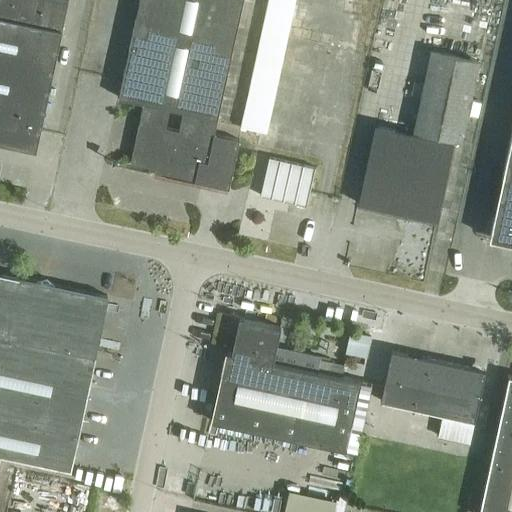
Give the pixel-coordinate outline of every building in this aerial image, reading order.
[(0,0),(0,143),(35,151),(68,0),(0,0)] [(143,103),(130,164),(166,172),(165,176),(228,189),(239,140),(214,135),(221,102),(220,102),(242,0),(139,0),(122,81),(121,81),(118,98),(143,103)] [(414,131),(462,141),(478,62),(431,52),(414,131)] [(357,204),(436,221),(453,142),(374,125),(357,204)] [(511,134),(490,238),(511,242),(511,134)] [(260,196),(306,207),(315,168),(269,157),(260,196)] [(0,454),(70,469),(107,296),(0,273),(0,454)] [(211,421),(346,450),(361,381),(273,362),(280,327),(239,318),(231,353),(226,351),(211,421)] [(438,436),(470,443),(485,370),(392,350),(381,401),(443,414),(438,436)] [(317,370),(341,376),(344,365),(319,360),(317,370)] [(511,511),(511,376),(509,376),(479,511),(511,511)] [(288,484),(282,511),(284,511),(334,511),(338,495),(288,484)]
